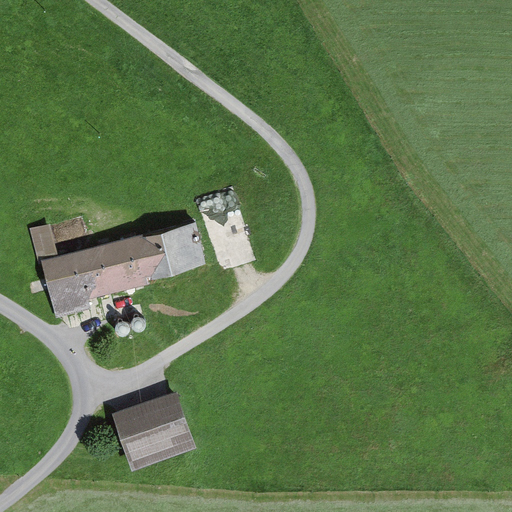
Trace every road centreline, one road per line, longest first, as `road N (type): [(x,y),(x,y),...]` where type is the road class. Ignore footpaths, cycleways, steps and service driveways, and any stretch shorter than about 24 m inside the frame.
road 1 (track): [(93,384),(141,378),(266,303),(305,252),(314,203),(259,129),(95,0)]
road 2 (unclassified): [(0,507),(75,448),(93,384),(0,305)]
